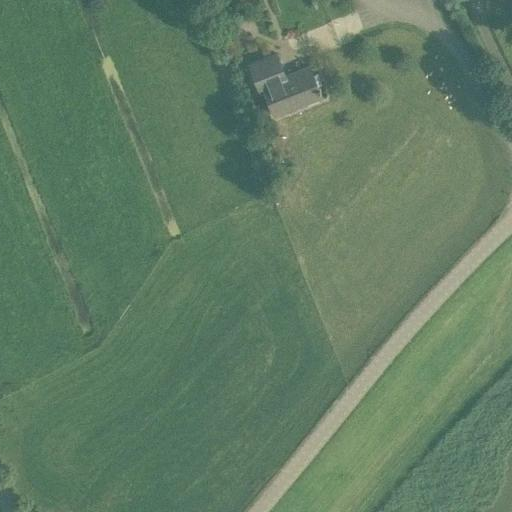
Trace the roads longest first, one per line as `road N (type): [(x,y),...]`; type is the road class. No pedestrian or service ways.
road 1 (tertiary): [(256,511),(459,276),(511,227)]
road 2 (track): [(346,511),(494,347),(511,338)]
